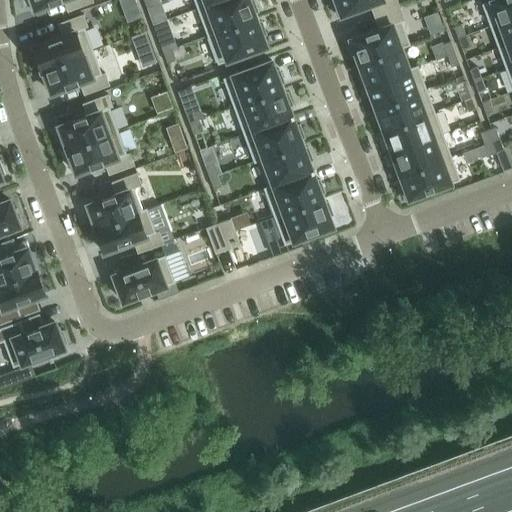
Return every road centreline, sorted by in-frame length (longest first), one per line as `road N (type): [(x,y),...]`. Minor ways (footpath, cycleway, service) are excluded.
road 1 (residential): [(386,235),(134,327),(100,330),(40,180),(0,36)]
road 2 (residential): [(386,235),(298,0)]
road 3 (residential): [(511,188),(386,235)]
